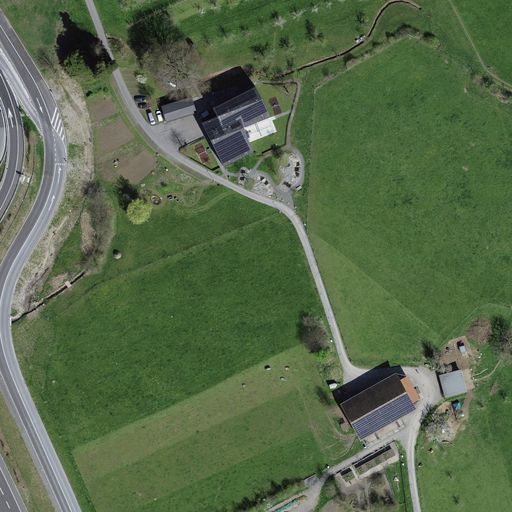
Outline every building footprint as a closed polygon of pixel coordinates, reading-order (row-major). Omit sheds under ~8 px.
[(218,118),(202,124),(224,167),(253,153),(244,129),(271,117),(256,87),(213,109),(218,118)] [(192,98),(161,107),(166,123),(197,114),(192,98)] [(461,370),(439,375),(445,398),(467,392),(461,370)] [(396,374),(340,405),(360,441),(417,410),(413,403),(420,399),(408,376),(400,381),(396,374)] [(361,474),(396,458),(393,452),(358,467),(361,474)]
